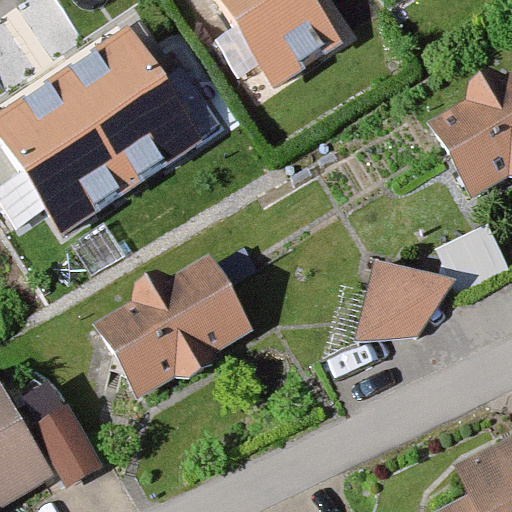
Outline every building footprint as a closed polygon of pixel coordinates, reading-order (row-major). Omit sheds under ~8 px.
[(64,0),(31,0),(0,13),(0,78),(2,82),(85,47),(64,0)] [(198,0),(273,103),(338,56),(297,0),(198,0)] [(0,124),(0,166),(64,255),(201,156),(117,40),(89,60),(7,119),(0,124)] [(511,82),(421,137),(465,211),(511,183),(511,82)] [(454,289),(375,271),(355,349),(417,340),(454,289)] [(87,345),(132,418),(246,347),(200,275),(87,345)] [(0,511),(12,511),(48,489),(0,415),(0,511)] [(65,420),(33,440),(68,498),(101,478),(65,420)] [(511,511),(511,450),(447,484),(460,509),(455,511),(511,511)]
